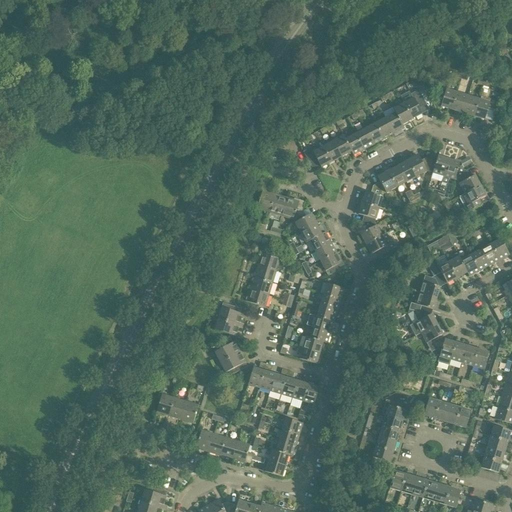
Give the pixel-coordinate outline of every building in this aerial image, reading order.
[(411,119),(422,114),(419,108),(426,105),(418,90),(411,94),(413,98),(403,104),(411,119)] [(452,110),(457,93),(446,90),(441,107),(452,110)] [(463,114),(468,97),(457,93),(452,110),(463,114)] [(474,117),(479,100),(468,97),(463,114),(474,117)] [(485,120),(490,103),(479,100),(474,117),(485,120)] [(411,119),(403,104),(393,109),(395,113),(401,125),(402,125),(411,119)] [(390,115),(388,112),(383,115),(393,134),(404,128),(402,125),(401,125),(395,113),(390,115)] [(383,139),(384,139),(393,134),(383,115),(378,117),(380,121),(375,123),(383,139)] [(373,145),(383,139),(375,123),(365,129),(373,145)] [(363,150),(373,145),(365,129),(355,134),(363,150)] [(353,155),(363,150),(355,134),(345,140),(353,155)] [(353,155),(345,140),(343,136),(333,141),(341,157),(351,152),(353,156),(353,155)] [(331,162),(341,157),(333,141),(323,147),(331,162)] [(331,162),(323,147),(313,152),(311,148),(303,152),(311,166),(318,162),(321,168),(331,162)] [(421,160),(418,156),(408,161),(416,177),(427,171),(430,172),(433,161),(425,158),(421,160)] [(449,160),(438,156),(431,179),(442,183),(449,160)] [(449,160),(442,183),(447,184),(449,178),(455,180),(458,168),(460,163),(449,160)] [(406,182),(416,177),(408,161),(398,166),(406,182)] [(396,187),(406,182),(398,166),(388,172),(396,187)] [(470,178),(466,171),(458,168),(455,180),(457,181),(464,194),(480,186),(475,175),(470,178)] [(386,193),(396,187),(388,172),(377,177),(380,182),(386,193)] [(379,209),(383,194),(386,193),(380,182),(373,186),(371,194),(365,193),(362,204),(379,209)] [(480,186),(464,194),(459,197),(467,212),(480,205),(477,200),(485,196),(480,186)] [(269,213),(275,195),(263,191),(257,209),(269,213)] [(412,193),(406,196),(410,203),(416,200),(414,196),(412,193)] [(281,216),(287,198),(275,195),(269,213),(281,216)] [(294,221),(297,209),(299,202),(287,198),(281,216),(294,220),(294,221)] [(450,202),(444,205),(447,211),(453,208),(450,202)] [(365,231),(376,226),(375,223),(379,209),(362,204),(359,215),(364,216),(361,224),(365,231)] [(306,217),(302,210),(297,209),(294,221),(301,233),(317,225),(311,214),(306,217)] [(306,243),(310,241),(309,241),(321,234),(317,225),(301,233),(306,243)] [(365,231),(360,234),(366,244),(385,234),(387,233),(381,236),(376,226),(365,231)] [(315,252),(331,244),(325,232),(321,234),(309,241),(310,241),(315,252)] [(385,234),(366,244),(371,254),(379,250),(382,255),(395,248),(387,233),(385,234)] [(439,240),(437,242),(440,247),(450,241),(447,236),(439,240)] [(447,236),(450,241),(452,245),(458,242),(456,240),(448,236),(447,236)] [(499,260),(509,255),(501,239),(490,245),(499,260)] [(427,247),(430,252),(436,249),(440,247),(437,242),(427,247)] [(321,262),(336,253),(331,244),(315,252),(321,262)] [(489,266),(499,260),(490,245),(480,250),(489,266)] [(299,247),(296,248),(298,253),(299,254),(304,251),(301,246),(299,247)] [(478,271),(489,266),(480,250),(470,256),(478,271)] [(276,271),(280,259),(262,253),(258,266),(276,271)] [(326,271),(328,270),(341,263),(336,253),(321,262),(326,271)] [(457,278),(466,273),(460,261),(457,254),(451,256),(453,260),(448,262),(457,278)] [(468,277),(478,271),(470,256),(460,261),(466,273),(468,277)] [(447,284),(457,278),(448,262),(438,268),(441,273),(447,284)] [(273,283),(276,271),(258,266),(255,278),(273,283)] [(438,274),(444,285),(446,284),(447,284),(441,273),(440,273),(438,274)] [(444,285),(438,274),(432,278),(424,276),(423,283),(419,294),(436,299),(440,288),(444,285)] [(269,295),(273,283),(255,278),(251,290),(269,295)] [(508,296),(511,293),(511,280),(502,286),(508,296)] [(341,300),(344,289),(327,284),(323,295),(341,300)] [(265,308),(269,295),(251,290),(247,302),(265,308)] [(292,302),(294,296),(286,294),(285,300),(288,301),(292,302)] [(431,314),(436,299),(419,294),(416,305),(411,303),(408,314),(415,316),(416,313),(427,317),(431,315),(432,315),(431,314)] [(337,311),(341,300),(323,295),(320,306),(337,311)] [(290,308),(292,302),(288,301),(285,300),(284,300),(282,306),(290,308)] [(242,309),(223,304),(222,308),(215,330),(236,337),(239,329),(242,330),(244,324),(240,323),(243,315),(240,314),(242,309)] [(334,322),(337,311),(320,306),(317,317),(334,322)] [(427,317),(416,313),(415,316),(418,322),(410,326),(415,337),(421,333),(421,334),(437,325),(432,315),(431,315),(427,317)] [(331,333),(334,322),(317,317),(313,328),(331,333)] [(441,351),(445,339),(437,325),(421,334),(427,343),(431,341),(436,350),(441,351)] [(327,344),(331,333),(313,328),(310,338),(310,339),(323,343),(327,344)] [(320,353),(323,343),(310,339),(310,338),(306,337),(303,348),(320,353)] [(451,360),(456,343),(445,339),(441,351),(438,363),(449,366),(451,360)] [(238,350),(234,342),(214,352),(225,373),(228,372),(230,376),(247,367),(244,362),(245,362),(241,355),(244,353),(241,348),(238,350)] [(462,363),(467,346),(456,343),(451,360),(462,363)] [(473,367),(478,349),(467,346),(462,363),(473,367)] [(319,364),(321,358),(319,357),(320,353),(303,348),(298,347),(297,353),(301,354),(299,359),(316,364),(317,363),(319,364)] [(483,370),(489,353),(478,349),(473,367),(483,370)] [(259,388),(265,371),(253,368),(248,385),(259,388)] [(270,392),(275,375),(265,371),(259,388),(270,392)] [(281,395),(286,378),(275,375),(270,392),(281,395)] [(292,398),(297,381),(286,378),(281,395),(292,398)] [(303,402),(308,385),(297,381),(292,398),(303,402)] [(308,385),(303,402),(309,403),(308,407),(309,409),(312,410),(314,405),(319,388),(308,385)] [(511,399),(511,386),(506,385),(502,396),(511,399)] [(169,416),(175,398),(162,394),(157,412),(169,416)] [(511,411),(511,399),(502,396),(499,408),(511,411)] [(181,420),(186,402),(175,398),(169,416),(181,420)] [(435,419),(440,402),(429,399),(424,416),(435,419)] [(403,421),(406,410),(392,406),(393,402),(386,400),(382,415),(386,416),(403,421)] [(193,424),(199,406),(186,402),(181,420),(193,424)] [(445,422),(450,405),(440,402),(435,419),(445,422)] [(455,425),(460,408),(450,405),(445,422),(455,425)] [(466,429),(471,412),(460,408),(455,425),(466,429)] [(511,424),(511,411),(499,408),(495,420),(511,424)] [(399,432),(403,421),(386,416),(382,426),(399,432)] [(300,435),(303,424),(286,419),(283,430),(300,435)] [(396,442),(399,432),(382,426),(379,437),(396,442)] [(508,442),(511,432),(494,426),(491,437),(508,442)] [(296,446),(300,435),(283,430),(279,441),(296,446)] [(209,452),(214,435),(202,431),(196,449),(209,452)] [(221,456),(226,438),(214,435),(209,452),(221,456)] [(393,453),(396,442),(379,437),(376,447),(393,453)] [(505,453),(508,442),(491,437),(488,447),(505,453)] [(232,460),(238,442),(226,438),(221,456),(232,460)] [(293,457),(296,446),(279,441),(276,451),(272,450),(293,457)] [(245,464),(245,463),(247,457),(250,446),(238,442),(232,460),(245,464)] [(390,463),(393,453),(376,447),(373,458),(384,461),(390,463)] [(502,463),(505,453),(488,447),(485,458),(502,463)] [(293,457),(272,450),(269,461),(285,466),(289,455),(293,457)] [(373,458),(372,462),(389,467),(390,463),(384,461),(373,458)] [(499,474),(502,463),(485,458),(481,468),(499,474)] [(282,477),(285,466),(269,461),(265,472),(282,477)] [(401,492),(407,475),(396,471),(390,489),(401,492)] [(412,495),(418,478),(407,475),(401,492),(412,495)] [(423,499),(429,482),(418,478),(412,495),(423,499)] [(434,502),(439,485),(429,482),(423,499),(434,502)] [(445,505),(450,488),(439,485),(434,502),(445,505)] [(456,509),(459,500),(460,495),(461,492),(450,488),(445,505),(456,509)] [(145,490),(141,501),(166,509),(167,506),(164,505),(166,497),(166,496),(166,497),(152,492),(147,491),(145,490)] [(222,506),(219,500),(209,506),(212,511),(235,511),(237,506),(227,503),(222,506)] [(474,511),(490,511),(492,505),(475,500),(472,511),(474,511)] [(140,504),(138,511),(161,511),(162,511),(166,511),(166,509),(141,501),(140,504)] [(247,511),(250,504),(239,501),(237,506),(235,511),(247,511)] [(270,511),(272,507),(261,503),(260,507),(259,511),(270,511)]
